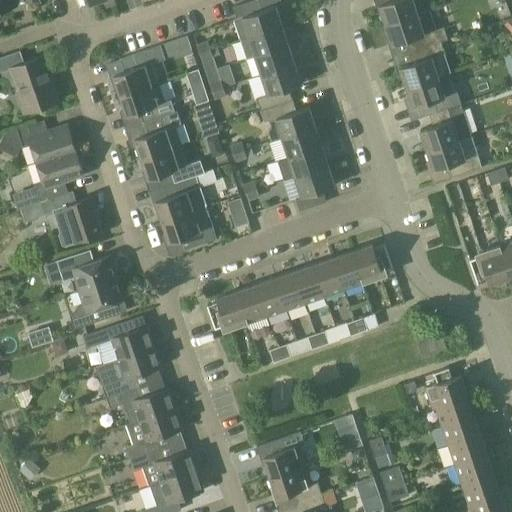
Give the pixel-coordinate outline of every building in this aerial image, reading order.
[(0,0),(0,10),(16,5),(14,0),(0,0)] [(239,39),(282,25),(276,5),(264,9),(260,0),(250,0),(233,6),(237,18),(233,20),(239,39)] [(386,24),(418,14),(413,0),(391,0),(379,4),(386,24)] [(409,51),(440,41),(447,38),(443,26),(435,29),(429,10),(418,14),(386,24),(392,44),(405,40),(409,51)] [(255,55),(289,44),(282,25),(239,39),(246,58),(255,55)] [(199,52),(211,48),(208,39),(196,43),(199,52)] [(406,87),(438,76),(450,72),(440,41),(409,51),(412,63),(400,67),(406,87)] [(120,94),(152,84),(145,65),(167,58),(162,43),(121,57),(126,70),(113,74),(120,94)] [(261,74),(295,63),(289,44),(255,55),(261,74)] [(218,67),(211,48),(199,52),(206,71),(218,67)] [(0,71),(11,68),(15,78),(26,112),(58,100),(48,71),(50,70),(45,55),(24,62),(20,50),(0,56),(0,71)] [(511,84),(511,51),(503,53),(511,84)] [(261,109),(293,99),(289,88),(302,84),(295,63),(261,74),(268,93),(256,97),(261,109)] [(183,71),(204,135),(217,130),(196,66),(183,71)] [(206,71),(212,91),(224,87),(218,67),(206,71)] [(429,114),(461,103),(457,92),(445,96),(438,76),(406,87),(413,107),(425,103),(429,114)] [(152,84),(120,94),(127,115),(139,110),(143,122),(175,112),(171,100),(159,104),(152,84)] [(224,87),(212,91),(215,99),(227,95),(224,87)] [(293,99),(261,109),(265,121),(276,118),(282,137),(316,126),(309,106),(297,110),(293,99)] [(427,149),(471,135),(461,103),(429,114),(433,125),(420,129),(427,149)] [(175,112),(143,122),(147,134),(134,138),(141,158),(173,147),(166,128),(178,124),(175,112)] [(36,162),(76,149),(68,124),(48,131),(44,120),(4,133),(0,141),(0,148),(16,155),(20,146),(30,143),(36,162)] [(289,156),(322,145),(316,126),(282,137),(289,156)] [(471,135),(427,149),(434,169),(446,165),(450,177),(481,166),(478,155),(471,135)] [(233,153),(245,149),(242,140),(230,144),(233,153)] [(295,176),(328,165),(322,145),(289,156),(277,160),(283,180),(295,176)] [(173,147),(141,158),(148,178),(160,174),(164,185),(195,175),(204,172),(200,160),(179,167),(173,147)] [(41,201),(68,192),(64,180),(84,174),(76,149),(36,162),(43,181),(35,183),(41,201)] [(245,149),(233,153),(236,161),(248,157),(245,149)] [(328,165),(295,176),(301,194),(296,196),(300,209),(327,200),(322,189),(335,185),(328,165)] [(496,169),(500,181),(509,178),(505,166),(496,169)] [(500,181),(496,169),(487,172),(491,184),(500,181)] [(168,196),(155,201),(162,221),(206,206),(199,186),(195,175),(164,185),(168,196)] [(246,192),(258,188),(255,179),(243,183),(246,192)] [(462,194),(480,193),(479,181),(451,183),(453,213),(463,213),(462,194)] [(258,188),(246,192),(249,200),(261,196),(258,188)] [(73,190),(68,192),(41,201),(44,213),(55,209),(66,244),(102,233),(94,210),(96,209),(92,197),(76,202),(73,190)] [(226,197),(232,224),(246,222),(241,195),(226,197)] [(206,206),(162,221),(169,241),(181,236),(185,248),(216,238),(206,206)] [(511,240),(499,244),(510,276),(511,275),(511,240)] [(352,250),(363,282),(383,275),(382,272),(387,270),(386,269),(393,267),(385,244),(374,247),(372,243),(352,250)] [(510,276),(499,244),(479,251),(480,254),(476,256),(476,257),(469,259),(477,283),(489,279),(490,283),(510,276)] [(363,282),(352,250),(333,257),(344,289),(363,282)] [(78,290),(118,277),(111,255),(87,262),(84,251),(57,260),(63,280),(74,276),(78,290)] [(344,289),(333,257),(314,264),(325,296),(344,289)] [(325,296),(314,264),(294,270),(305,302),(325,296)] [(305,302),(294,270),(275,277),(286,309),(305,302)] [(118,277),(78,290),(82,301),(81,302),(71,314),(75,327),(105,318),(102,307),(125,299),(118,277)] [(286,309),(275,277),(256,284),(267,316),(286,309)] [(267,316),(256,284),(237,290),(248,322),(267,316)] [(248,322),(237,290),(217,297),(218,301),(207,305),(215,328),(222,326),(222,327),(226,326),(228,329),(248,322)] [(368,329),(364,316),(346,323),(351,335),(368,329)] [(105,362),(153,346),(146,325),(121,334),(117,323),(85,335),(88,346),(98,342),(105,362)] [(47,324),(26,331),(30,345),(52,339),(47,324)] [(330,342),(325,330),(307,336),(312,349),(330,342)] [(447,348),(442,334),(419,342),(423,356),(447,348)] [(291,356),(287,343),(269,349),(274,362),(291,356)] [(153,346),(105,362),(111,381),(104,384),(108,396),(139,385),(135,375),(160,366),(153,346)] [(432,408),(436,406),(468,396),(460,375),(452,377),(449,367),(434,372),(437,382),(425,386),(432,408)] [(139,385),(108,396),(100,399),(103,409),(125,402),(132,422),(175,407),(168,387),(142,396),(139,385)] [(442,425),(474,414),(468,396),(436,406),(442,425)] [(175,407),(132,422),(129,423),(135,443),(125,446),(130,458),(160,447),(156,437),(182,428),(175,407)] [(448,444),(480,433),(474,414),(442,425),(448,444)] [(270,476),(305,464),(298,444),(304,442),(300,431),(256,446),(260,457),(263,456),(270,476)] [(480,433),(448,444),(455,463),(487,452),(480,433)] [(388,452),(381,435),(369,439),(375,457),(388,452)] [(152,485),(196,469),(189,449),(163,458),(160,447),(130,458),(133,469),(143,465),(150,485),(152,485)] [(487,452),(455,463),(461,483),(493,472),(487,452)] [(278,508),(322,494),(318,482),(312,484),(305,464),(270,476),(277,496),(274,497),(278,508)] [(399,465),(380,471),(385,487),(404,480),(399,465)] [(152,485),(150,485),(156,505),(142,509),(143,511),(173,511),(181,510),(177,498),(203,490),(196,469),(152,485)] [(493,472),(461,483),(468,501),(499,490),(493,472)] [(404,480),(385,487),(390,501),(409,494),(404,480)] [(499,490),(468,501),(464,502),(467,511),(504,511),(507,511),(499,490)] [(321,511),(320,507),(326,505),(322,494),(278,508),(278,511),(321,511)]
